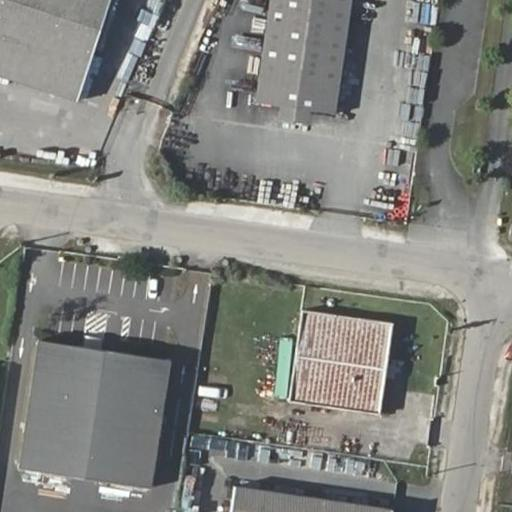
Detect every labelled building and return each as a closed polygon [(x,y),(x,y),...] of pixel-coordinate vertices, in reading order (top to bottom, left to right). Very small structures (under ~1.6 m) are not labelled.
[(0,0),(0,81),(66,103),(99,0),(0,0)] [(279,0),(265,101),(345,111),(360,0),(279,0)] [(307,306),(293,396),(381,409),(393,319),(307,306)] [(43,335),(25,458),(158,477),(174,353),(43,335)] [(233,471),(227,511),(389,511),(392,495),(233,471)]
